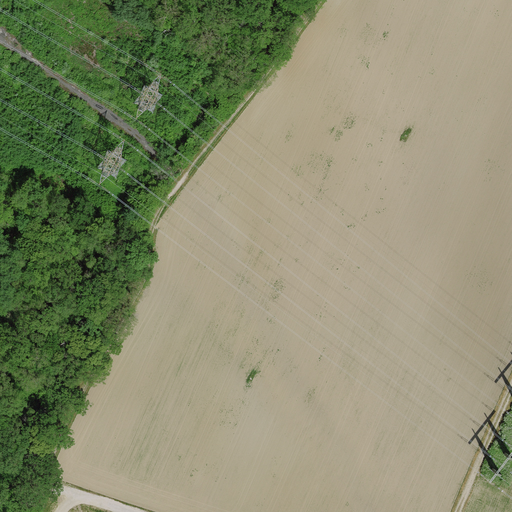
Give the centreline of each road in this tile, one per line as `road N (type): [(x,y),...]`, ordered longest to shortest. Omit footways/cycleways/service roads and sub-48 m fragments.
road 1 (track): [(0,33),(174,170)]
road 2 (track): [(455,511),(511,379)]
